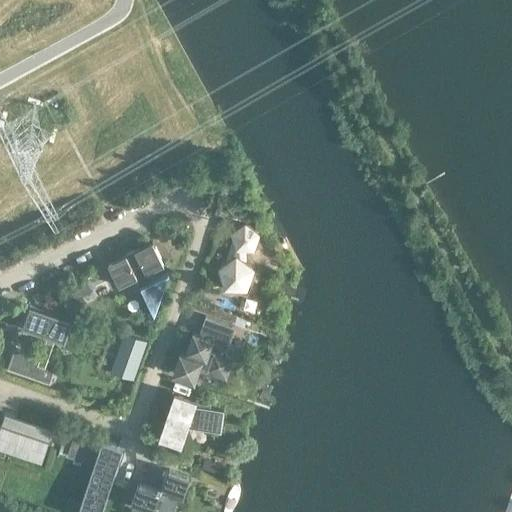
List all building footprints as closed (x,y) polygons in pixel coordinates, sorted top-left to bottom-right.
[(227,258),(220,277),(236,289),(253,278),(247,259),(241,259),(241,257),(239,249),(241,246),(245,249),(258,240),(254,225),(238,225),(233,240),(237,243),(233,249),(233,258),(227,258)] [(165,269),(148,277),(145,272),(163,264),(152,241),(108,263),(118,286),(136,277),(139,281),(138,282),(138,283),(151,308),(152,309),(152,308),(165,270),(165,269)] [(76,284),(67,288),(75,306),(84,302),(76,284)] [(21,326),(64,341),(72,319),(29,304),(21,326)] [(205,329),(228,337),(232,324),(204,315),(198,333),(193,332),(186,351),(191,352),(190,356),(180,352),(174,371),(192,378),(197,365),(225,374),(231,356),(229,355),(232,346),(223,343),(220,352),(208,347),(211,338),(203,335),(205,329)] [(123,332),(110,370),(131,377),(144,339),(123,332)] [(6,369),(49,384),(57,362),(14,347),(6,369)] [(167,409),(165,409),(167,410),(161,428),(159,427),(158,428),(161,429),(158,437),(181,445),(184,436),(186,437),(186,436),(184,436),(188,424),(220,429),(220,428),(216,427),(219,407),(223,408),(223,407),(195,403),(196,400),(199,401),(199,400),(171,391),(173,392),(167,409)] [(53,429),(3,412),(0,420),(0,440),(44,455),(53,429)] [(57,453),(92,465),(76,511),(102,511),(119,465),(116,464),(120,452),(123,453),(123,452),(121,451),(122,448),(101,440),(100,444),(65,432),(57,453)] [(182,497),(190,475),(167,467),(161,485),(157,484),(156,488),(138,482),(130,504),(153,511),(159,494),(163,495),(164,491),(182,497)]
